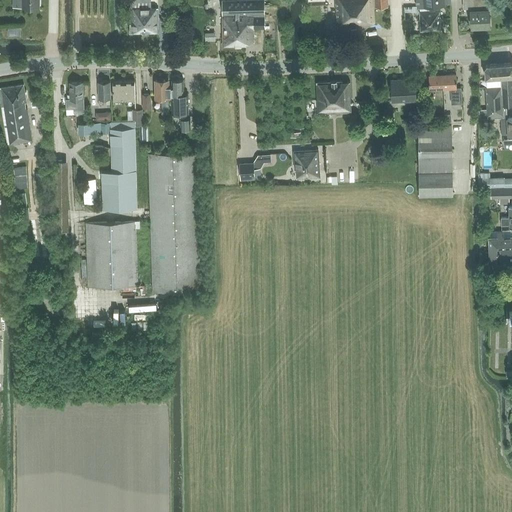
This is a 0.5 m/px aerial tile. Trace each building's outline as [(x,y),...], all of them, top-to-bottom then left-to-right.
[(151,8),(151,0),(130,0),(130,6),(130,33),(158,32),(158,7),(151,8)] [(265,28),(264,0),(221,0),(223,46),(246,46),(246,42),(254,42),(254,28),(265,28)] [(388,6),(387,0),(335,0),(338,26),(367,25),(366,22),(375,22),(374,7),(388,6)] [(416,0),(418,9),(445,6),(445,4),(451,4),(450,0),(416,0)] [(490,25),(488,0),(463,0),(464,8),(471,7),(472,26),(490,25)] [(422,11),(420,11),(421,31),(441,30),(440,16),(439,16),(439,10),(434,11),(434,10),(429,10),(422,11)] [(8,28),(9,35),(20,34),(20,27),(8,28)] [(511,62),(488,64),(485,67),(486,77),(501,76),(502,86),(486,87),(488,119),(501,118),(507,118),(507,105),(511,104),(511,62)] [(450,89),(451,103),(461,102),(460,86),(457,86),(456,74),(442,75),(443,89),(450,89)] [(433,90),(443,89),(442,75),(429,75),(430,90),(426,90),(427,98),(434,98),(433,90)] [(391,79),(392,101),(416,100),(415,78),(391,79)] [(172,80),(172,106),(173,115),(188,114),(187,94),(184,95),(183,79),(172,80)] [(103,81),(98,82),(99,106),(106,106),(111,105),(111,98),(110,81),(108,81),(107,80),(104,80),(103,81)] [(162,113),(169,113),(168,98),(171,98),(171,86),(168,86),(168,80),(155,80),(156,99),(162,99),(162,113)] [(342,80),(317,82),(318,114),(351,113),(350,81),(342,81),(342,80)] [(113,81),(113,99),(135,98),(135,81),(113,81)] [(70,99),(66,99),(66,108),(74,108),(74,112),(84,112),(83,82),(70,83),(70,99)] [(24,84),(0,87),(0,95),(7,144),(32,140),(27,109),(26,109),(25,102),(26,102),(24,84)] [(150,93),(142,94),(143,108),(151,107),(150,93)] [(445,110),(448,116),(453,114),(451,108),(445,110)] [(132,110),(132,111),(128,111),(128,120),(136,120),(136,125),(143,125),(142,110),(132,110)] [(511,117),(507,118),(501,118),(502,134),(504,134),(504,144),(511,143),(511,117)] [(190,118),(180,119),(181,130),(190,129),(190,118)] [(112,171),(102,171),(103,209),(113,209),(120,208),(125,208),(137,208),(136,170),(135,121),(122,122),(110,122),(112,171)] [(79,133),(101,133),(101,122),(78,123),(79,133)] [(452,159),(452,124),(418,125),(419,159),(420,171),(418,171),(419,196),(453,195),(452,170),(452,159)] [(491,146),(484,146),(484,160),(492,160),(491,146)] [(320,176),(319,149),(296,150),(298,177),(320,176)] [(203,290),(198,152),(148,154),(152,292),(203,290)] [(55,169),(60,226),(74,225),(68,157),(64,158),(64,169),(55,169)] [(241,179),(255,178),(260,178),(260,168),(254,169),(254,162),(240,163),(241,179)] [(487,171),(481,172),(479,172),(479,186),(504,186),(511,185),(511,177),(504,177),(487,177),(487,171)] [(511,197),(511,187),(491,188),(491,198),(511,197)] [(510,227),(511,227),(511,205),(509,205),(510,217),(501,217),(501,225),(510,224),(510,227)] [(139,284),(137,229),(141,229),(141,221),(86,223),(88,286),(139,284)] [(511,230),(502,231),(495,231),(495,236),(489,237),(490,268),(511,267),(511,230)]
